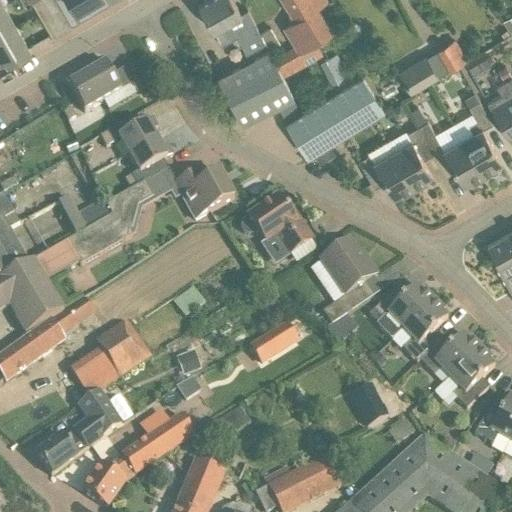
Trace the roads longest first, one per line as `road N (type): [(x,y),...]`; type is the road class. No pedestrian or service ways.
road 1 (residential): [(433,253),(210,127),(140,6)]
road 2 (residential): [(0,87),(140,6)]
